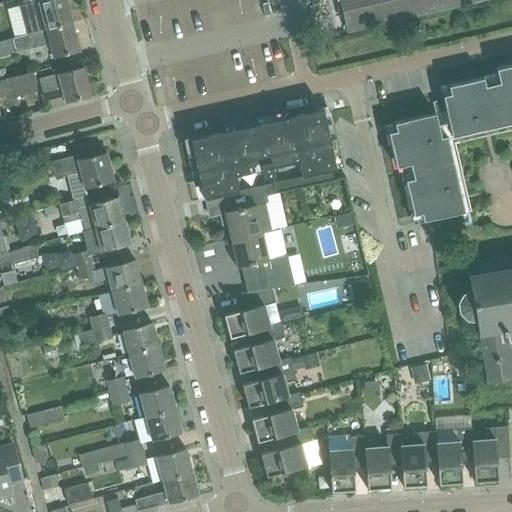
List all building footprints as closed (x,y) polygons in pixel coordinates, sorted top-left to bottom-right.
[(27,35),(72,23),(65,0),(43,0),(19,7),(27,35)] [(482,0),(339,0),(347,32),(482,0)] [(54,58),(60,56),(80,51),(72,23),(27,35),(12,40),(0,42),(0,56),(15,52),(16,54),(51,45),(54,58)] [(452,139),(453,139),(478,134),(511,127),(511,65),(496,69),(499,83),(486,86),(484,78),(448,86),(450,94),(442,96),(446,111),(452,136),(452,139)] [(84,67),(65,72),(39,79),(44,94),(42,95),(45,108),(66,102),(66,103),(92,96),(84,67)] [(38,91),(33,72),(3,80),(4,81),(0,82),(0,97),(8,95),(9,99),(38,91)] [(204,199),(226,194),(265,185),(271,184),(331,170),(336,169),(323,110),(191,140),(204,199)] [(452,139),(452,136),(446,111),(394,123),(396,131),(388,132),(396,168),(410,165),(413,178),(405,180),(413,216),(423,213),(424,221),(468,211),(453,139),(452,139)] [(79,155),(58,160),(51,162),(55,179),(81,171),(86,189),(114,181),(106,152),(80,159),(79,155)] [(271,184),(274,194),(290,191),(333,181),(333,180),(331,170),(271,184)] [(224,213),(230,239),(271,230),(265,204),(269,203),(265,185),(226,194),(230,212),(224,213)] [(118,197),(99,202),(90,205),(87,197),(59,205),(68,236),(83,232),(96,228),(125,221),(118,197)] [(332,217),(335,228),(349,225),(346,213),(332,217)] [(21,240),(38,233),(32,217),(14,224),(21,240)] [(131,244),(125,221),(96,228),(83,232),(86,244),(88,251),(73,255),(76,267),(92,263),(90,256),(102,252),(131,244)] [(271,230),(230,239),(236,268),(263,262),(266,277),(264,277),(267,290),(272,289),(287,287),(285,274),(291,272),(287,256),(285,256),(279,229),(271,230)] [(22,249),(0,255),(0,259),(2,268),(38,258),(34,245),(22,248),(22,249)] [(511,255),(468,263),(470,275),(468,275),(471,290),(462,294),(458,303),(459,312),(466,319),(476,321),(479,335),(480,334),(488,383),(511,379),(511,369),(507,342),(511,341),(511,255)] [(135,260),(106,268),(94,271),(92,263),(76,267),(79,280),(92,277),(93,282),(94,282),(95,283),(96,284),(97,283),(109,280),(112,291),(141,283),(135,260)] [(14,271),(0,274),(4,286),(17,282),(14,271)] [(369,280),(352,284),(356,299),(373,295),(369,280)] [(119,315),(128,312),(148,307),(141,283),(112,291),(119,315)] [(276,303),(272,289),(267,290),(243,293),(241,294),(241,295),(245,294),(249,309),(224,315),(230,339),(255,332),(281,325),(281,324),(269,327),(264,306),(276,303)] [(8,306),(0,308),(0,321),(11,318),(8,306)] [(94,329),(109,325),(105,312),(90,316),(94,329)] [(129,354),(158,346),(152,323),(123,330),(129,354)] [(113,339),(109,325),(94,329),(77,334),(81,348),(113,339)] [(285,338),(281,325),(255,332),(258,343),(233,350),(239,373),(265,366),(291,360),(290,358),(279,361),(273,341),(285,338)] [(39,348),(45,367),(58,363),(52,344),(39,348)] [(165,370),(158,346),(129,354),(136,378),(165,370)] [(316,353),(301,357),(304,367),(305,370),(320,366),(316,353)] [(248,408),(274,401),(300,394),(300,393),(288,396),(285,384),(296,381),(293,370),(291,360),(265,366),(268,378),(242,385),(248,408)] [(427,364),(411,368),(415,384),(431,380),(427,364)] [(110,393),(127,389),(124,377),(107,381),(110,393)] [(146,417),(175,409),(169,386),(140,394),(146,417)] [(130,402),(127,389),(110,393),(114,406),(130,402)] [(303,407),(300,394),(274,401),(277,413),(251,419),(258,443),(283,436),(309,429),(309,428),(297,431),(292,410),(303,407)] [(24,412),(27,426),(60,420),(58,406),(24,412)] [(182,433),(175,409),(146,417),(153,441),(182,433)] [(472,441),(473,456),(475,482),(498,481),(497,454),(508,454),(509,458),(510,458),(509,438),(508,427),(485,428),(486,440),(473,441),(472,441)] [(313,442),(309,429),(283,436),(286,447),(261,454),(267,477),(307,467),(301,445),(313,442)] [(472,441),(473,441),(472,429),(457,430),(458,442),(437,444),(436,444),(437,458),(439,485),(463,483),(461,457),(473,456),(472,441)] [(436,444),(437,444),(436,432),(413,433),(414,445),(401,446),(402,461),(401,461),(403,487),(427,486),(425,459),(437,458),(436,444)] [(401,446),(400,434),(386,435),(387,447),(366,448),(365,449),(366,463),(366,464),(367,490),(391,488),(389,462),(401,461),(402,461),(401,446)] [(365,449),(366,448),(365,437),(350,438),(351,449),(329,451),(330,472),(332,492),(355,491),(354,464),(366,464),(366,463),(365,449)] [(140,440),(124,444),(127,456),(144,452),(140,440)] [(0,498),(12,495),(9,483),(22,479),(13,442),(0,445),(0,498)] [(163,480),(192,472),(186,449),(156,456),(163,480)] [(147,465),(144,452),(127,456),(131,469),(147,465)] [(127,456),(117,459),(121,472),(131,469),(127,456)] [(112,461),(104,463),(107,474),(115,472),(112,461)] [(192,472),(163,480),(166,491),(154,494),(134,500),(136,505),(121,509),(118,499),(106,502),(109,511),(153,511),(159,511),(158,507),(198,496),(192,472)] [(64,490),(68,505),(92,499),(88,483),(64,490)]
